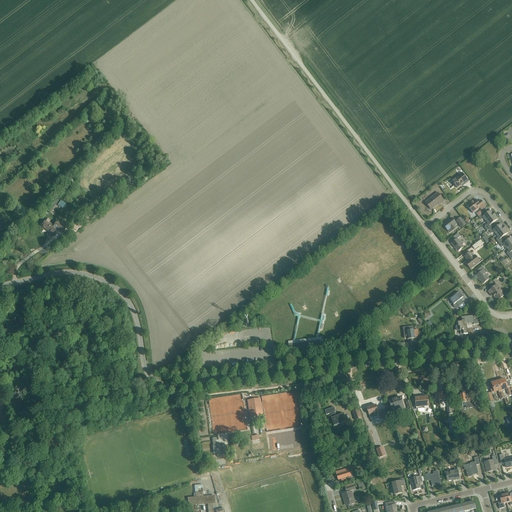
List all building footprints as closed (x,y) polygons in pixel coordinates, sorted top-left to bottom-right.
[(462,173),(452,181),(457,189),(465,183),(466,184),(469,181),(462,173)] [(438,193),(425,203),(428,206),(429,206),(431,209),(440,203),(441,203),(444,201),(438,193)] [(475,200),(467,206),(473,213),(479,208),(481,210),(485,207),(481,200),(478,202),(475,200)] [(486,221),(494,215),(492,212),(490,211),(486,214),(484,212),(478,216),(481,220),(482,220),(484,219),(486,221)] [(494,215),(486,221),(488,224),(485,226),(484,228),(487,231),(488,230),(495,225),(493,223),(497,220),(496,218),(496,217),(494,215)] [(451,218),(443,225),(448,231),(451,228),(452,231),(456,228),(454,226),(456,224),(451,218)] [(460,218),(456,222),(461,228),(465,225),(460,218)] [(45,220),(41,226),(53,234),(55,230),(57,231),(58,230),(63,233),(63,232),(67,234),(71,228),(68,226),(66,228),(57,221),(53,226),(45,220)] [(496,228),(495,225),(488,230),(491,233),(493,233),(494,232),(496,235),(505,228),(503,226),(502,226),(501,224),(496,228)] [(505,228),(496,235),(498,237),(496,239),(496,240),(499,243),(505,239),(503,237),(508,233),(506,231),(507,231),(505,228)] [(458,233),(453,237),(455,240),(451,243),(458,252),(464,247),(461,244),(462,243),(460,241),(459,242),(457,239),(460,236),(458,233)] [(505,239),(499,243),(501,247),(503,247),(504,246),(506,248),(511,244),(511,238),(507,241),(505,239)] [(480,240),(472,247),(474,249),(483,243),(480,240)] [(473,257),(470,252),(465,256),(468,261),(465,263),(470,269),(480,262),(475,255),(473,257)] [(482,267),(474,272),(476,275),(476,276),(478,279),(482,284),(489,279),(485,274),(487,273),(482,267)] [(497,285),(488,292),(491,296),(493,296),(497,301),(505,295),(497,285)] [(456,291),(449,297),(450,299),(454,305),(456,303),(459,307),(464,303),(460,299),(463,297),(459,292),(458,294),(456,291)] [(458,326),(456,326),(456,331),(460,331),(460,335),(461,334),(461,335),(465,335),(465,334),(468,334),(466,324),(465,325),(465,323),(468,323),(468,324),(473,323),(473,322),(474,325),(478,324),(478,315),(473,316),(461,317),(462,321),(462,322),(458,322),(458,326)] [(413,327),(403,328),(404,338),(407,338),(407,340),(415,338),(415,337),(414,330),(413,330),(413,327)] [(289,353),(321,349),(320,341),(288,345),(289,353)] [(499,381),(501,390),(506,388),(508,395),(511,394),(508,387),(510,387),(509,383),(506,384),(505,379),(502,380),(502,379),(499,380),(499,381)] [(501,390),(499,381),(492,384),(491,384),(492,387),(490,388),(492,393),(498,391),(501,399),(504,398),(501,390)] [(439,403),(450,402),(449,397),(446,398),(445,392),(438,393),(439,399),(438,399),(438,401),(439,401),(439,403)] [(474,408),(473,401),(470,401),(469,394),(465,395),(465,392),(460,393),(462,403),(462,407),(466,406),(466,409),(474,408)] [(392,401),(390,402),(391,407),(394,407),(395,408),(397,407),(398,409),(399,410),(402,409),(403,407),(400,397),(392,400),(392,401)] [(424,407),(425,409),(429,408),(428,397),(415,398),(416,407),(424,407)] [(252,419),(262,417),(259,400),(249,401),(252,419)] [(376,405),(367,408),(370,419),(380,417),(381,419),(386,417),(384,410),(378,412),(376,405)] [(345,422),(342,415),(336,417),(335,412),(335,411),(334,407),(325,410),(326,415),(330,413),(332,418),(331,418),(334,425),(345,422)] [(364,426),(361,418),(358,409),(352,411),(356,420),(359,419),(360,420),(356,422),(358,428),(364,426)] [(216,446),(215,441),(218,441),(218,438),(212,438),(212,441),(214,454),(224,452),(224,449),(226,448),(225,445),(216,446)] [(383,447),(376,449),(379,458),(386,456),(383,447)] [(503,454),(499,455),(501,464),(505,463),(506,468),(510,467),(510,466),(511,465),(511,457),(504,459),(503,454)] [(484,462),(486,473),(495,470),(494,466),(497,465),(495,456),(492,457),(493,460),(484,462)] [(470,464),(464,466),(465,470),(466,470),(468,477),(472,476),(472,475),(472,474),(473,474),(474,475),(478,474),(476,465),(480,464),(478,457),(474,458),(475,462),(470,463),(470,464)] [(457,470),(445,473),(447,481),(455,479),(455,480),(459,479),(458,474),(461,474),(460,467),(457,468),(457,470)] [(349,468),(335,472),(338,480),(341,479),(342,481),(346,480),(345,478),(351,476),(349,468)] [(431,480),(432,486),(441,484),(438,471),(433,473),(434,474),(430,475),(430,474),(425,475),(427,481),(431,480)] [(410,479),(412,490),(421,488),(419,483),(422,482),(421,476),(410,479)] [(392,483),(395,495),(402,493),(401,487),(405,486),(403,478),(399,479),(399,481),(392,483)] [(194,485),(194,488),(195,497),(194,498),(189,499),(189,505),(207,503),(207,511),(212,511),(211,497),(203,497),(203,491),(198,492),(198,487),(202,487),(202,485),(194,485)] [(345,500),(346,506),(354,503),(351,492),(342,494),(344,501),(345,500)] [(506,503),(504,494),(499,495),(501,502),(498,503),(499,509),(505,508),(504,504),(506,503)] [(397,511),(394,501),(385,504),(386,507),(386,511),(397,511)]
